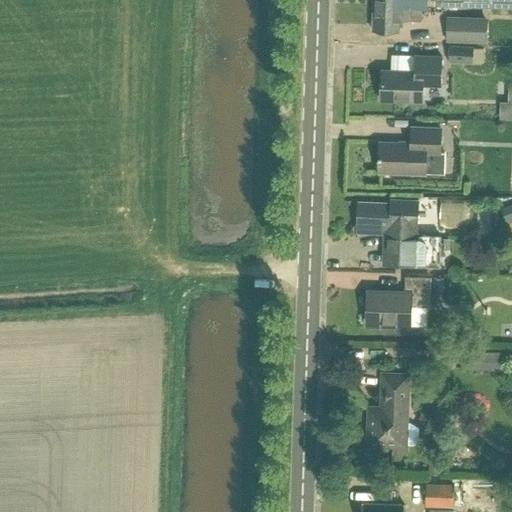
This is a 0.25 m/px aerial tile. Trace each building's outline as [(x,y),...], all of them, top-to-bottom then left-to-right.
[(421,20),(422,6),(374,6),(373,30),(399,31),(399,20),(421,20)] [(487,42),(488,17),(447,16),(447,41),(487,42)] [(449,62),(473,64),(473,46),(449,45),(449,62)] [(441,86),(442,56),(416,55),(416,71),(382,70),(381,100),(408,101),(408,104),(423,104),(423,85),(441,86)] [(511,105),(500,106),(500,119),(511,119),(511,105)] [(440,154),(441,129),(411,128),(411,144),(379,142),(378,172),(446,174),(447,154),(440,154)] [(357,232),(385,233),(383,264),(390,265),(440,267),(441,237),(419,236),(417,232),(418,200),(392,199),(392,203),(359,201),(357,232)] [(511,203),(501,208),(506,220),(511,217),(511,203)] [(429,306),(430,279),(407,278),(406,293),(368,291),(367,324),(383,325),(382,329),(385,333),(410,334),(411,305),(429,306)] [(444,298),(444,278),(433,278),(433,298),(444,298)] [(467,368),(500,369),(500,352),(468,351),(467,368)] [(406,410),(409,407),(410,375),(384,375),(383,409),(370,408),(370,434),(368,436),(367,444),(369,446),(378,447),(380,445),(417,446),(418,430),(406,421),(406,410)] [(453,507),(454,483),(426,483),(426,506),(453,507)] [(362,503),(362,511),(404,511),(405,505),(362,503)]
